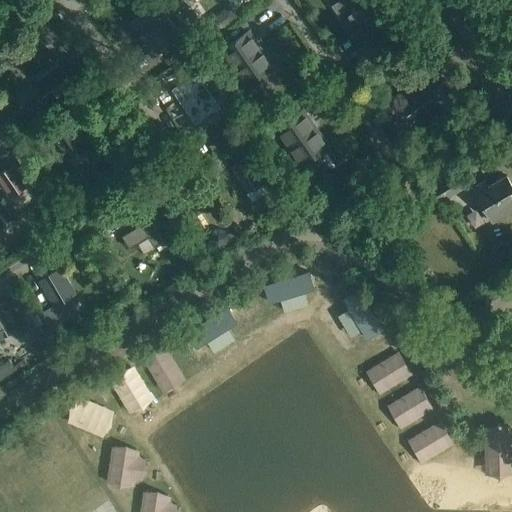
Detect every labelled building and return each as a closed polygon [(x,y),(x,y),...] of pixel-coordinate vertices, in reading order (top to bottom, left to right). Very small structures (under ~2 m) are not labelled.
[(367,0),(339,0),(333,4),(352,32),(377,15),(386,29),(400,19),(387,0),(368,0),(367,0)] [(160,5),(131,24),(152,55),(181,36),(160,5)] [(208,22),(197,30),(206,41),(239,19),(230,7),(219,15),(219,19),(212,23),(208,22)] [(223,48),(248,84),(273,67),(249,32),(248,31),(223,48)] [(191,33),(180,40),(189,53),(199,45),(191,33)] [(470,85),(477,80),(456,51),(450,55),(470,85)] [(368,52),(352,65),(362,77),(378,65),(368,52)] [(65,61),(77,80),(89,72),(77,53),(65,61)] [(199,64),(207,77),(218,69),(210,56),(199,64)] [(76,86),(62,65),(35,84),(50,104),(76,86)] [(195,123),(220,106),(195,69),(170,86),(195,123)] [(233,89),(218,69),(207,77),(222,97),(233,89)] [(425,85),(399,103),(414,124),(440,106),(438,103),(454,91),(446,79),(429,91),(425,85)] [(274,93),(260,104),(268,115),(283,104),(274,93)] [(302,110),(278,127),(303,163),(327,146),(302,110)] [(87,145),(72,123),(51,137),(66,159),(87,145)] [(261,127),(249,136),(264,156),(274,149),(268,141),(270,139),(261,127)] [(11,129),(2,135),(11,148),(20,141),(11,129)] [(40,138),(30,144),(38,156),(48,150),(40,138)] [(251,154),(229,166),(246,194),(247,193),(253,202),(272,190),(266,181),(267,181),(251,154)] [(15,162),(0,171),(0,183),(10,198),(30,184),(15,162)] [(468,183),(461,171),(428,190),(436,203),(468,183)] [(485,181),(473,188),(492,221),(511,209),(511,195),(509,190),(511,188),(511,184),(507,175),(488,186),(485,181)] [(320,180),(308,188),(315,198),(326,190),(320,180)] [(300,188),(292,193),(301,207),(309,202),(300,188)] [(144,222),(122,235),(129,247),(149,236),(154,244),(159,241),(161,244),(174,236),(173,233),(177,231),(187,225),(181,214),(169,221),(162,208),(143,220),(144,222)] [(189,251),(188,252),(196,266),(207,259),(199,245),(189,251)] [(60,266),(38,279),(54,306),(44,311),(54,329),(77,316),(79,308),(72,295),(76,293),(60,266)] [(310,271),(265,285),(270,302),(315,288),(310,271)] [(240,322),(247,318),(253,328),(274,315),(258,290),(231,307),(240,322)] [(358,290),(342,299),(366,339),(382,330),(358,290)] [(0,301),(0,337),(20,326),(4,299),(0,301)] [(229,308),(189,333),(198,347),(203,344),(238,322),(229,308)] [(53,351),(43,334),(32,340),(42,358),(53,351)] [(164,347),(146,358),(161,383),(179,372),(164,347)] [(400,353),(377,367),(388,385),(411,371),(400,353)] [(133,368),(113,380),(128,404),(148,392),(133,368)] [(421,387),(398,401),(408,419),(432,405),(421,387)] [(80,399),(71,421),(95,432),(105,410),(80,399)] [(442,422),(419,436),(429,454),(453,440),(442,422)] [(510,427),(489,427),(490,465),(511,464),(510,427)] [(115,446),(110,483),(132,487),(133,478),(142,479),(145,459),(136,458),(137,449),(115,446)] [(147,492),(143,511),(175,511),(177,505),(167,503),(169,495),(147,492)]
